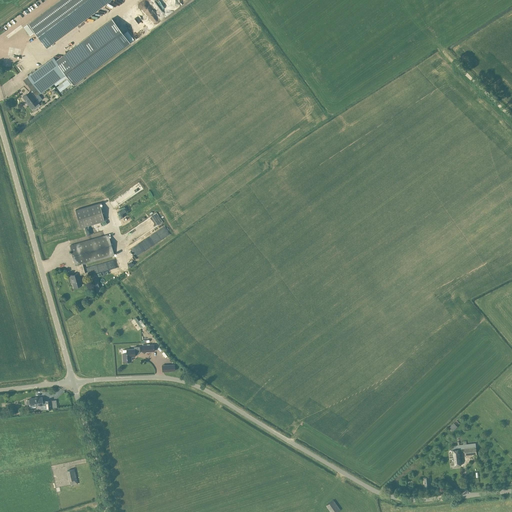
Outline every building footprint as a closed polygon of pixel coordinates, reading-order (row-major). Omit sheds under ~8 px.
[(103,6),(98,0),(59,0),(28,24),(46,48),(103,6)] [(115,24),(60,65),(67,74),(72,82),(128,41),(115,24)] [(27,25),(24,27),(30,36),(33,33),(27,25)] [(53,56),(27,76),(31,81),(40,93),(41,94),(67,74),(60,65),(58,63),(53,56)] [(27,76),(23,80),(26,84),(28,82),(30,85),(30,86),(32,89),(30,91),(35,97),(40,93),(31,81),(27,76)] [(30,91),(22,96),(27,103),(28,102),(32,107),(33,107),(34,109),(40,105),(38,103),(39,102),(35,97),(30,91)] [(105,221),(99,203),(75,210),(80,228),(105,221)] [(134,243),(164,226),(156,213),(136,225),(137,228),(137,229),(139,231),(141,230),(144,234),(133,241),(134,243)] [(140,254),(170,235),(165,227),(135,246),(140,254)] [(85,274),(83,265),(114,255),(108,234),(69,245),(75,267),(76,266),(78,273),(69,275),(71,280),(72,280),(74,287),(82,285),(79,275),(85,274)] [(136,316),(134,317),(140,327),(142,325),(144,324),(140,318),(138,320),(136,316)] [(135,356),(134,349),(122,350),(123,361),(131,361),(131,356),(135,356)] [(45,401),(42,401),(42,397),(29,399),(29,400),(27,400),(26,401),(27,405),(28,406),(30,406),(30,407),(43,405),(45,406),(46,409),(52,408),(52,407),(56,407),(56,400),(51,401),(51,400),(45,401)] [(454,422),(449,427),(453,430),(457,426),(454,422)] [(477,454),(476,443),(452,445),(454,466),(461,465),(459,449),(464,449),(465,455),(477,454)] [(75,469),(67,471),(69,481),(77,479),(75,469)] [(336,511),(340,509),(333,500),(326,505),(330,511),(336,511)]
